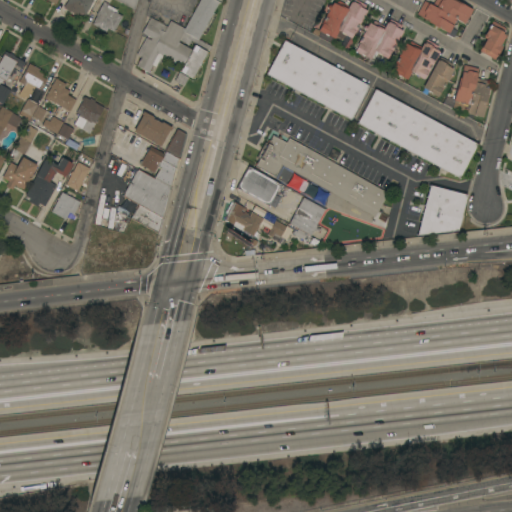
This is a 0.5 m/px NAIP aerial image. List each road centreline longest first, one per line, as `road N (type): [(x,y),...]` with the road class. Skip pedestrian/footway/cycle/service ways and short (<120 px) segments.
road 1 (motorway): [(511,334),(0,391)]
road 2 (motorway): [(171,437),(511,399)]
road 3 (residential): [(0,13),(221,130)]
road 4 (motorway): [(0,455),(171,437)]
road 5 (primary): [(330,265),(180,282)]
road 6 (residential): [(511,64),(492,209)]
road 7 (motorway): [(379,511),(511,482)]
road 8 (primary): [(251,9),(221,130)]
